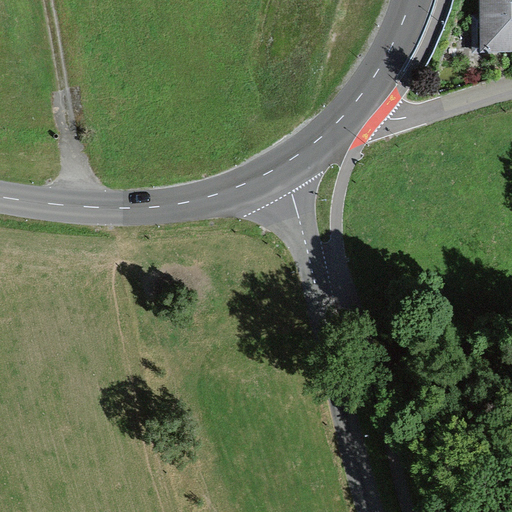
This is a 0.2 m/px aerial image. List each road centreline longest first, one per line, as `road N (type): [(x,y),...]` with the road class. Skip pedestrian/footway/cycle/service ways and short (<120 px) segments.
road 1 (tertiary): [(0,196),(59,207),(185,201),(278,174)]
road 2 (tertiary): [(278,174),(369,98),(419,0)]
road 3 (residential): [(317,305),(371,511)]
road 4 (residential): [(317,305),(278,174)]
